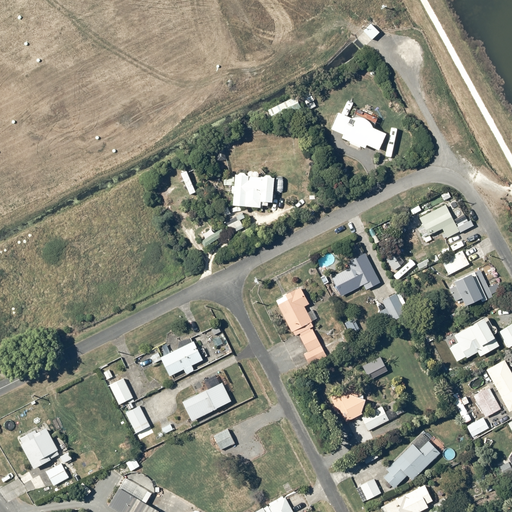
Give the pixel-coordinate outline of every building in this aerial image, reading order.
[(381,32),(373,22),(365,29),(374,39),(381,32)] [(296,96),(271,109),(277,121),(303,108),(296,96)] [(377,126),(379,121),(360,110),(358,113),(346,106),(335,126),(347,133),(345,136),(350,138),(350,137),(368,147),(371,142),(382,148),(390,133),(377,126)] [(189,168),(182,170),(191,193),(198,191),(189,168)] [(277,175),(238,173),(236,204),(264,205),(264,200),(276,200),(277,175)] [(235,176),(225,176),(225,185),(235,185),(235,176)] [(448,190),(441,194),(445,201),(452,197),(448,190)] [(420,228),(427,242),(434,239),(431,234),(444,228),(449,238),(472,226),(466,214),(455,219),(448,204),(422,217),(426,225),(420,228)] [(226,220),(227,223),(232,234),(246,227),(242,219),(247,217),(244,211),(226,220)] [(228,233),(224,228),(214,234),(210,228),(199,235),(206,247),(228,233)] [(471,264),(463,250),(443,261),(451,275),(471,264)] [(333,276),(337,283),(329,287),(333,295),(341,291),(343,295),(365,284),(368,289),(381,282),(366,252),(348,261),(351,267),(333,276)] [(407,261),(401,255),(391,264),(396,270),(407,261)] [(494,295),(482,269),(458,279),(469,303),(484,297),(485,299),(494,295)] [(311,302),(303,286),(277,299),(296,335),(300,333),(310,351),(305,353),(311,364),(329,355),(314,326),(316,325),(306,305),(311,302)] [(381,311),(387,323),(406,313),(405,310),(409,308),(405,300),(400,302),(397,294),(384,300),(387,308),(381,311)] [(456,333),(449,337),(452,342),(454,341),(455,344),(451,346),(459,362),(480,351),(482,355),(502,345),(488,317),(456,333)] [(359,328),(355,318),(346,322),(350,332),(359,328)] [(511,345),(511,323),(501,330),(510,347),(511,345)] [(223,336),(212,340),(215,348),(226,344),(223,336)] [(205,359),(196,340),(163,356),(172,375),(186,368),(188,373),(196,370),(193,364),(205,359)] [(159,351),(151,355),(154,362),(162,359),(159,351)] [(511,369),(506,359),(489,369),(511,409),(511,369)] [(224,381),(221,383),(217,376),(206,381),(209,389),(185,400),(194,420),(233,400),(224,381)] [(135,397),(125,377),(111,384),(121,404),(135,397)] [(502,408),(489,385),(474,393),(486,417),(502,408)] [(370,391),(353,389),(332,396),(337,410),(342,408),(346,419),(365,412),(370,391)] [(461,398),(459,393),(454,395),(466,422),(474,418),(467,403),(470,402),(467,395),(461,398)] [(151,425),(141,405),(127,412),(137,432),(151,425)] [(391,417),(385,407),(364,420),(370,429),(391,417)] [(490,428),(485,417),(468,425),(473,436),(490,428)] [(176,428),(173,422),(163,427),(165,433),(176,428)] [(61,449),(48,424),(21,437),(36,467),(53,459),(51,454),(61,449)] [(235,443),(229,429),(215,435),(222,450),(235,443)] [(443,451),(424,432),(388,467),(391,470),(385,476),(396,487),(409,474),(414,479),(443,451)] [(263,452),(257,438),(240,447),(246,460),(263,452)] [(66,467),(63,462),(47,471),(55,485),(77,473),(72,464),(66,467)] [(229,467),(215,474),(219,483),(225,480),(229,490),(238,486),(229,467)] [(155,494),(127,477),(110,505),(122,511),(161,511),(163,509),(150,502),(155,494)] [(382,493),(375,478),(361,484),(368,499),(382,493)] [(435,499),(428,483),(382,506),(385,511),(417,511),(418,511),(430,506),(428,503),(435,499)] [(294,511),(286,496),(265,507),(268,511),(294,511)]
